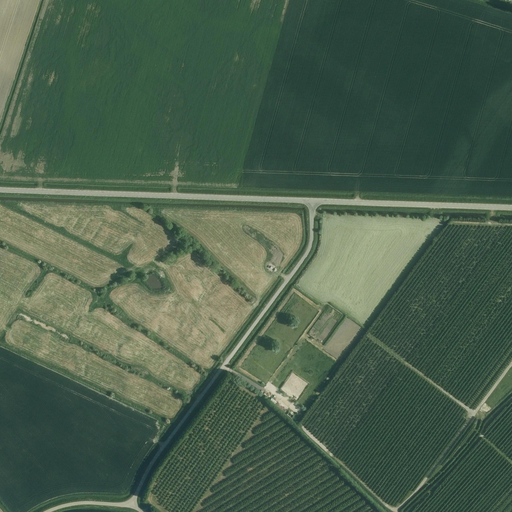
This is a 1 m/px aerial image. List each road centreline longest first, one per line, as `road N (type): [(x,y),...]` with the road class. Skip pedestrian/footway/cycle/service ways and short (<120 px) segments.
road 1 (unclassified): [(129,504),(310,245),(312,201)]
road 2 (unclassified): [(312,201),(0,190)]
road 3 (unclassified): [(511,208),(312,201)]
